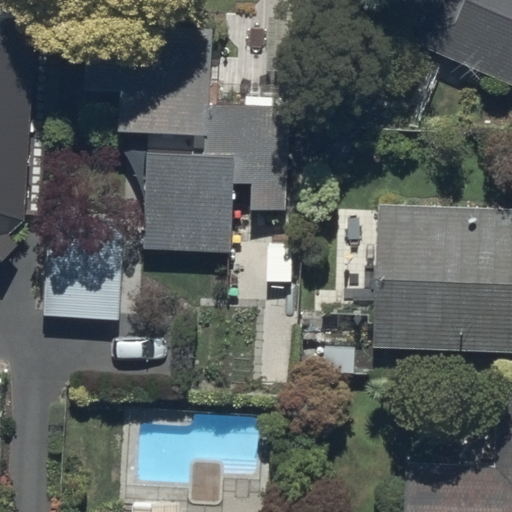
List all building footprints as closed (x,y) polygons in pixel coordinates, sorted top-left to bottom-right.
[(32,0),(0,0),(0,231),(27,207),(32,0)] [(144,132),(144,234),(231,237),(233,171),(248,172),(247,199),(285,200),(289,88),(215,86),(218,1),(174,0),(77,0),(76,72),(115,74),(114,115),(202,118),(202,133),(144,132)] [(511,0),(421,0),(404,42),(511,86),(511,0)] [(511,208),(378,203),(372,351),(511,355),(511,208)] [(49,218),(48,307),(117,308),(118,219),(49,218)] [(497,465),(403,464),(401,511),(511,511),(511,403),(501,403),(497,465)]
